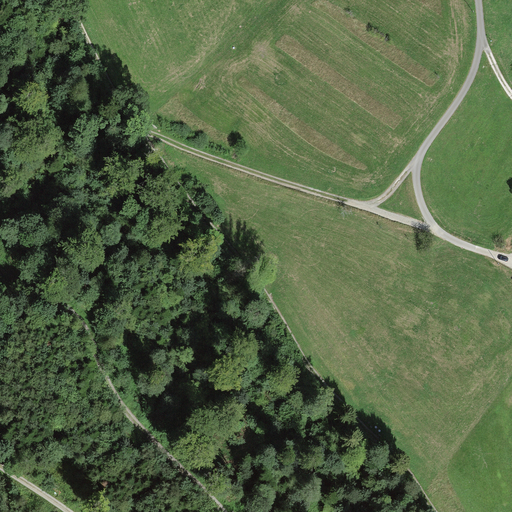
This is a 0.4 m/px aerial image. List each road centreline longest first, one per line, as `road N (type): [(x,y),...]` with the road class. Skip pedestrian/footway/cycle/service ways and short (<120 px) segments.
road 1 (track): [(68,0),(109,84),(256,279),(317,378),(410,471),(437,511)]
road 2 (track): [(0,269),(70,306),(94,340),(115,397),(226,511)]
road 3 (residential): [(478,0),(475,66),(426,144),(416,180),(422,207),(442,233),(511,259)]
road 4 (track): [(436,228),(142,134)]
